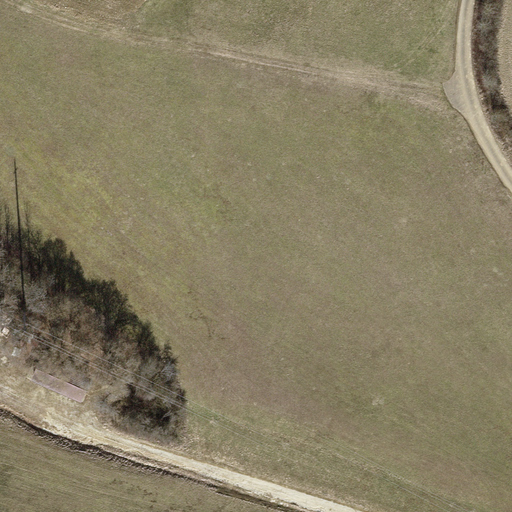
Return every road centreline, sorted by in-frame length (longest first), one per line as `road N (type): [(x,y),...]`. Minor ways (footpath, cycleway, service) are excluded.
road 1 (track): [(466,81),(115,24),(44,0)]
road 2 (track): [(315,511),(134,454),(0,388)]
